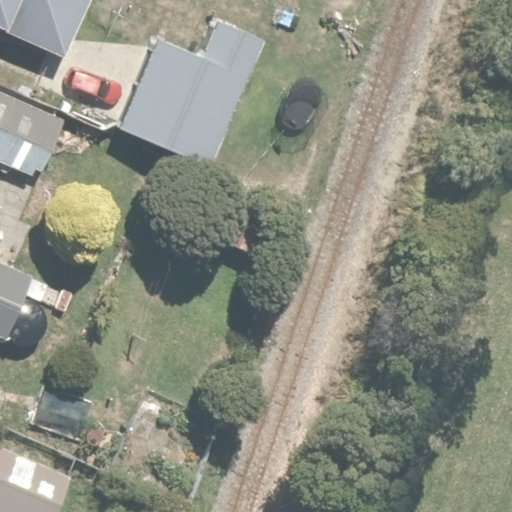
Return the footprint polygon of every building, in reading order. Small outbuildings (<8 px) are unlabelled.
[(0,0),(0,21),(55,44),(73,0),(0,0)] [(186,44),(141,27),(106,123),(200,157),(249,21),(201,3),(186,44)] [(0,139),(17,95),(0,88),(0,139)] [(34,374),(19,417),(79,438),(94,396),(34,374)] [(0,442),(0,511),(36,511),(56,467),(0,442)]
